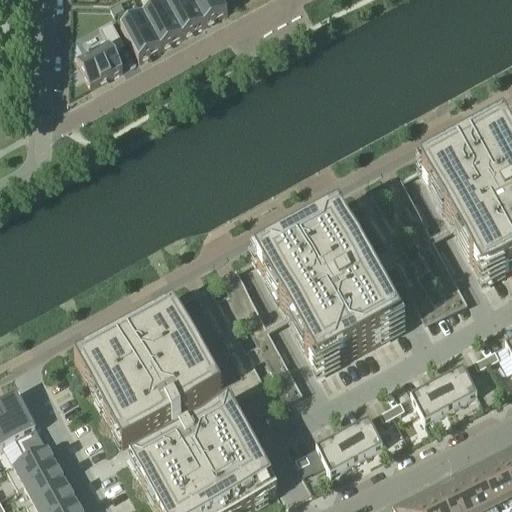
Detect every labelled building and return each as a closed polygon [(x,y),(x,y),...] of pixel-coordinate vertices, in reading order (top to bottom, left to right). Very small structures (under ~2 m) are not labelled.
[(189,0),(187,0),(167,11),(185,45),(207,33),(189,0)] [(218,0),(189,0),(207,33),(229,21),(218,0)] [(120,8),(110,13),(114,20),(124,15),(120,8)] [(167,11),(144,23),(163,57),(185,45),(167,11)] [(144,23),(122,35),(140,69),(163,57),(144,23)] [(91,63),(80,69),(93,94),(126,77),(117,59),(128,53),(115,29),(103,36),(108,47),(91,56),(93,61),(91,63)] [(507,132),(503,124),(480,137),(481,139),(476,142),(472,144),(466,147),(467,147),(463,149),(457,152),(453,155),(453,154),(448,157),(448,158),(444,160),(444,159),(439,162),(438,160),(415,173),(419,180),(421,179),(429,195),(427,196),(441,220),(443,219),(456,244),(454,245),(467,269),(469,268),(478,284),(476,285),(480,293),(503,280),(502,278),(507,275),(511,273),(511,272),(511,145),(505,133),(507,132)] [(289,245),(288,244),(283,247),(283,248),(279,250),(279,249),(274,252),(273,250),(250,263),(254,270),(256,269),(264,285),(262,286),(276,311),(278,309),(281,315),(283,319),(291,334),(289,335),(302,359),(304,358),(313,374),(311,376),(315,383),(338,370),(337,368),(342,365),(346,363),(352,360),(351,360),(355,358),(361,355),(365,353),(370,350),(374,347),(374,348),(379,345),(380,347),(403,334),(400,327),(398,328),(389,312),(391,311),(377,287),(375,288),(372,282),(365,269),(362,263),(364,262),(351,238),(349,239),(340,223),(342,222),(338,215),(315,227),(316,229),(311,232),(307,234),(302,237),(298,240),(298,239),(292,242),(292,243),(289,245)] [(197,348),(195,349),(173,310),(163,316),(162,313),(150,320),(151,322),(129,334),(128,332),(116,339),(117,341),(96,352),(84,359),(76,364),(75,363),(74,364),(95,403),(102,416),(115,439),(121,451),(122,452),(162,430),(162,429),(171,424),(172,426),(181,421),(180,420),(202,408),(221,398),(221,397),(223,396),(216,384),(214,385),(201,361),(203,360),(197,348)] [(511,347),(509,349),(508,348),(503,351),(509,361),(511,366),(511,347)] [(494,360),(484,366),(488,373),(498,367),(494,360)] [(488,373),(484,366),(473,371),(477,379),(488,373)] [(456,377),(449,381),(435,388),(449,414),(453,412),(453,411),(458,408),(458,409),(465,405),(465,404),(474,400),(475,399),(472,393),(471,393),(466,384),(467,384),(461,374),(456,377)] [(421,396),(421,397),(414,400),(409,403),(414,413),(415,412),(420,421),(419,422),(423,428),(424,427),(433,422),(440,419),(440,418),(445,415),(445,416),(449,414),(435,388),(421,396)] [(0,453),(3,452),(3,451),(20,442),(20,443),(25,440),(25,439),(28,437),(28,438),(35,435),(18,404),(9,408),(10,409),(1,414),(0,412),(0,453)] [(229,413),(229,412),(210,422),(188,434),(187,434),(179,438),(180,440),(170,444),(130,466),(130,467),(136,479),(150,503),(154,511),(254,511),(255,511),(254,511),(259,511),(268,507),(267,505),(277,500),(256,461),(258,459),(251,447),(249,448),(235,425),(238,423),(231,411),(229,413)] [(404,419),(400,411),(389,417),(393,424),(394,424),(404,419)] [(393,424),(389,417),(379,423),(383,430),(393,424)] [(377,445),(372,436),(367,426),(362,429),(355,433),(355,432),(341,440),(355,465),(359,463),(358,463),(363,460),(364,460),(370,457),(370,456),(379,451),(379,452),(381,451),(377,444),(377,445)] [(325,473),(328,480),(330,479),(329,478),(338,473),(339,474),(345,470),(350,467),(350,468),(355,465),(341,440),(327,448),(320,452),(314,454),(320,464),(325,473)] [(53,468),(53,469),(51,465),(50,462),(49,463),(46,457),(47,457),(45,454),(12,472),(14,476),(15,476),(21,487),(20,487),(22,491),(56,472),(54,470),(53,468)] [(496,464),(511,494),(511,459),(511,460),(510,457),(496,464)] [(310,470),(305,463),(295,469),(299,476),(310,470)] [(490,468),(476,474),(495,511),(511,503),(511,494),(496,464),(496,465),(497,467),(491,471),(490,468)] [(32,509),(65,490),(64,488),(63,488),(60,483),(61,483),(60,480),(59,481),(57,477),(58,477),(57,475),(56,472),(22,491),(24,494),(25,494),(31,505),(30,505),(32,509)] [(456,485),(469,511),(495,511),(476,474),(475,475),(477,478),(471,481),(469,478),(456,485)] [(449,488),(435,495),(444,511),(469,511),(456,485),(455,485),(456,488),(450,491),(449,488)] [(65,490),(32,509),(33,511),(34,511),(35,511),(34,511),(68,511),(75,508),(74,506),(73,504),(72,504),(70,501),(71,501),(70,498),(69,498),(66,493),(67,493),(65,490)] [(428,499),(415,505),(418,511),(444,511),(435,495),(436,498),(430,501),(428,499)]
